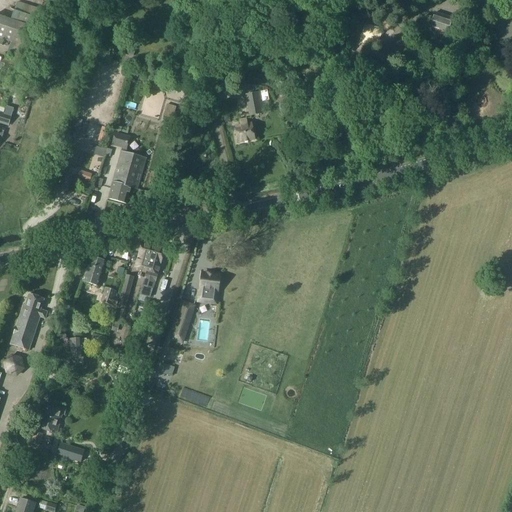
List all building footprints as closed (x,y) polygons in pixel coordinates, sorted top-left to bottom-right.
[(319,0),(319,3),(321,4),(321,7),(326,8),(327,5),(330,6),(331,2),(338,3),(338,0),(319,0)] [(0,44),(2,45),(4,40),(23,47),(37,8),(18,2),(11,20),(0,15),(0,44)] [(431,26),(449,32),(453,18),(435,12),(431,26)] [(479,26),(486,44),(498,40),(491,21),(479,26)] [(261,100),(260,92),(247,95),(251,115),(262,113),(260,101),(261,100)] [(171,124),(176,107),(167,104),(162,122),(171,124)] [(240,120),(241,125),(235,126),(238,143),(255,140),(252,123),(248,124),(247,119),(240,120)] [(106,144),(110,130),(102,127),(98,141),(106,144)] [(111,189),(112,189),(109,199),(127,204),(131,188),(137,190),(146,158),(127,153),(131,136),(116,132),(112,146),(122,148),(121,151),(113,182),(111,189)] [(70,146),(64,163),(76,167),(79,168),(81,161),(78,160),(82,150),(70,146)] [(63,168),(61,172),(56,188),(67,192),(73,176),(68,174),(70,170),(63,168)] [(79,170),(78,174),(76,177),(90,181),(92,175),(79,170)] [(137,261),(136,267),(147,270),(154,246),(143,243),(137,261)] [(147,270),(140,293),(140,295),(139,301),(148,303),(149,298),(150,298),(155,281),(158,273),(156,273),(158,267),(159,267),(165,249),(154,246),(147,270)] [(106,262),(90,257),(83,282),(98,287),(106,262)] [(200,289),(199,296),(217,298),(220,275),(202,273),(200,289)] [(118,305),(119,305),(118,308),(125,310),(126,307),(127,307),(134,277),(126,275),(118,305)] [(114,297),(116,291),(106,288),(102,301),(117,306),(119,299),(114,297)] [(24,308),(23,307),(10,345),(29,351),(40,317),(45,319),(48,312),(41,310),(44,299),(29,294),(24,308)] [(183,302),(171,340),(182,344),(194,306),(183,302)] [(114,322),(112,331),(118,333),(120,323),(114,322)] [(94,333),(91,341),(105,345),(108,337),(94,333)] [(71,358),(72,358),(73,367),(84,366),(83,357),(82,347),(82,339),(82,338),(70,339),(71,358)] [(12,355),(4,362),(7,373),(17,376),(25,369),(22,358),(12,355)] [(57,410),(44,406),(41,415),(61,420),(62,415),(65,415),(66,410),(58,407),(57,410)] [(37,428),(57,434),(61,420),(41,415),(37,428)] [(43,434),(35,431),(31,443),(40,446),(43,434)] [(61,443),(60,446),(59,450),(72,454),(74,447),(61,443)] [(33,511),(36,504),(21,499),(16,511),(33,511)] [(39,508),(51,511),(54,511),(57,505),(41,500),(39,508)]
